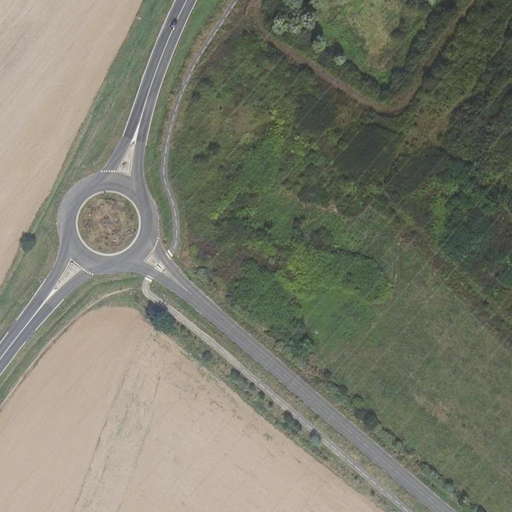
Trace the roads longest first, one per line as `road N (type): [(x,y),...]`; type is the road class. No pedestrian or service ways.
road 1 (tertiary): [(444,511),(159,267)]
road 2 (track): [(469,0),(389,110),(373,109),(261,38),(252,11),(260,0)]
